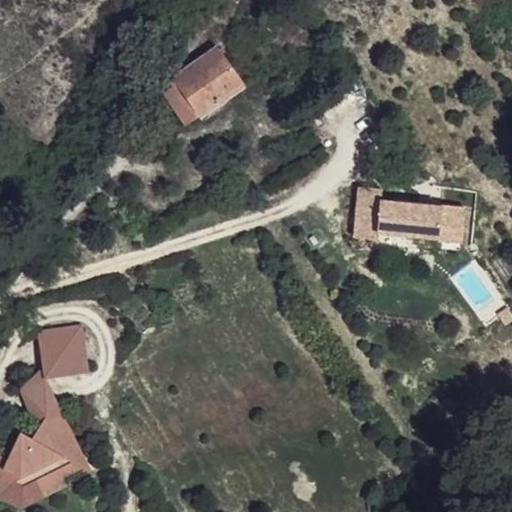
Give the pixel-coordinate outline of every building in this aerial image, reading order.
[(306,2),(304,0),(273,0),(285,17),(306,2)] [(217,47),(171,78),(195,115),(242,85),(217,47)] [(171,78),(159,86),(184,123),(195,115),(171,78)] [(381,188),(359,187),(354,238),(377,240),(377,232),(439,238),(438,242),(460,244),(464,206),(442,205),(442,207),(381,201),(381,188)] [(330,267),(341,261),(319,225),(308,232),(330,267)] [(82,324),(58,327),(59,333),(56,336),(63,345),(68,353),(71,375),(88,372),(82,324)] [(58,327),(37,330),(42,367),(43,379),(45,379),(71,375),(68,353),(63,345),(56,336),(59,333),(58,327)] [(62,413),(45,379),(43,379),(42,367),(19,388),(33,425),(41,422),(62,413)] [(0,485),(8,489),(15,482),(23,485),(34,480),(83,455),(62,413),(41,422),(31,438),(19,431),(7,458),(0,455),(0,485)] [(0,499),(21,509),(68,486),(63,478),(82,469),(90,473),(91,472),(83,455),(34,480),(38,487),(22,495),(8,489),(0,485),(0,499)]
